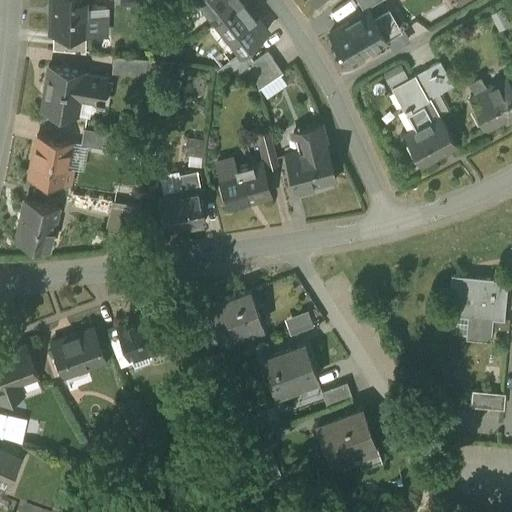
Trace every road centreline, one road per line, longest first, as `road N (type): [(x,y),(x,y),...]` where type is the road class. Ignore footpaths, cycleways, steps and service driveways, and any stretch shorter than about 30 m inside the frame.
road 1 (residential): [(390,222),(0,290)]
road 2 (residential): [(270,0),(329,92),(390,222)]
road 3 (residential): [(511,176),(390,222)]
